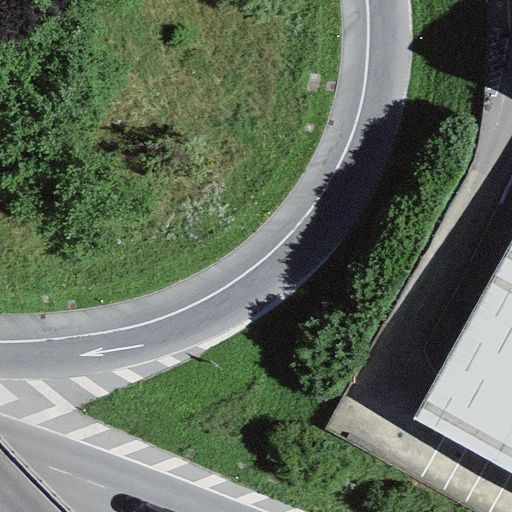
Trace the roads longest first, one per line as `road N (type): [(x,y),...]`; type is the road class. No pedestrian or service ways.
road 1 (trunk): [(385,0),(381,94),(369,142),(350,183),(295,257),(174,333),(62,359),(0,361)]
road 2 (trunk): [(169,511),(0,452)]
